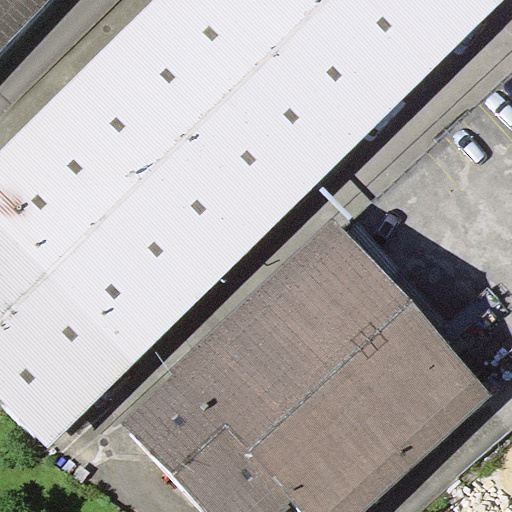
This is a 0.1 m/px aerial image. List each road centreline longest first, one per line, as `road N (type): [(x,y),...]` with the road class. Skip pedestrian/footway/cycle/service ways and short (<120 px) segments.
road 1 (unknown): [(511,85),(224,386)]
road 2 (unknown): [(133,0),(0,137)]
